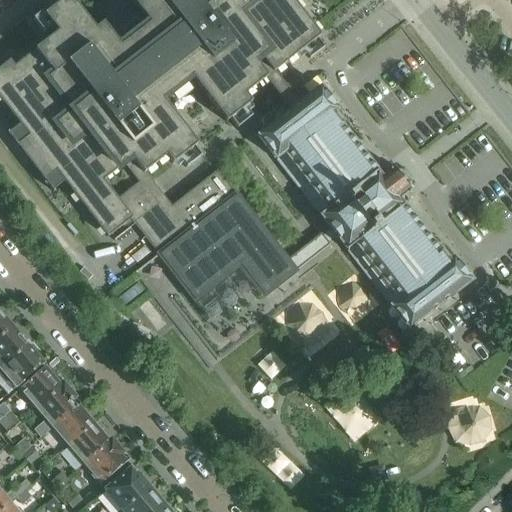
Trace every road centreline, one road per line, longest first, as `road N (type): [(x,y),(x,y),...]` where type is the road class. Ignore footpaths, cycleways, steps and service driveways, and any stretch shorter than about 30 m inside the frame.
road 1 (unclassified): [(223,511),(0,253)]
road 2 (residential): [(511,124),(417,0)]
